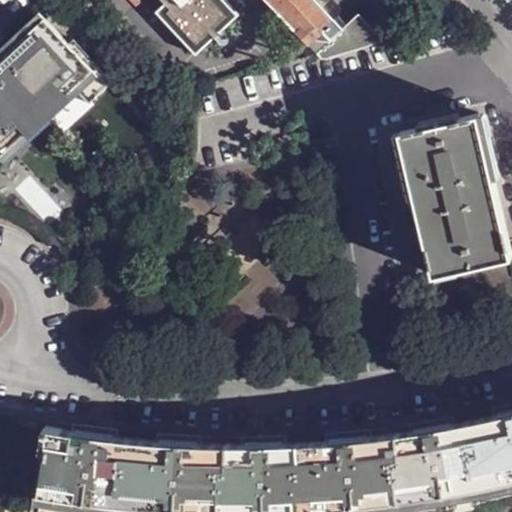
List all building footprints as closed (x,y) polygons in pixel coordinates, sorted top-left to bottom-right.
[(229,0),(228,0),(170,0),(158,11),(199,55),(240,15),(242,14),(229,0)] [(270,0),(319,51),(322,54),(326,56),(328,57),(344,52),(387,37),(362,11),(347,26),(323,0),(270,0)] [(423,3),(415,11),(424,22),(432,14),(423,3)] [(0,60),(0,156),(1,158),(75,89),(94,70),(69,44),(45,18),(5,56),(0,60)] [(94,70),(75,89),(91,106),(115,83),(74,38),(69,44),(94,70)] [(419,121),(420,126),(460,116),(458,111),(419,121)] [(460,116),(420,126),(402,130),(418,200),(437,274),(511,256),(511,245),(480,112),(460,116)] [(51,455),(44,495),(93,502),(131,506),(168,508),(220,510),(268,509),(293,508),(336,506),(378,502),(400,499),(438,493),(481,484),(511,477),(511,408),(492,414),(446,424),(406,431),(375,435),(335,439),(284,442),(247,443),(195,443),(153,440),(100,436),(48,429),(44,453),(51,455)] [(93,502),(44,495),(43,502),(95,509),(120,511),(349,511),(369,510),(402,506),(447,498),(483,491),(511,484),(511,477),(481,484),(438,493),(400,499),(378,502),(336,506),(293,508),(268,509),(220,510),(168,508),(131,506),(93,502)]
